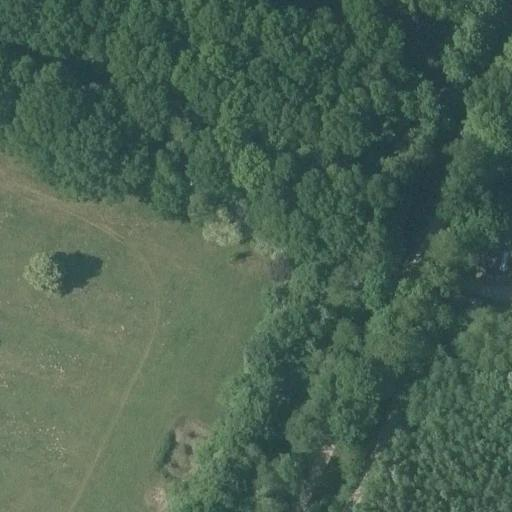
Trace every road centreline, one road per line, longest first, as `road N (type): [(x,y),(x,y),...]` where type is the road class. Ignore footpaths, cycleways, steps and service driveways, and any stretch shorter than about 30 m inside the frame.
road 1 (track): [(296,511),(511,79)]
road 2 (track): [(511,404),(465,407),(397,433),(415,377)]
